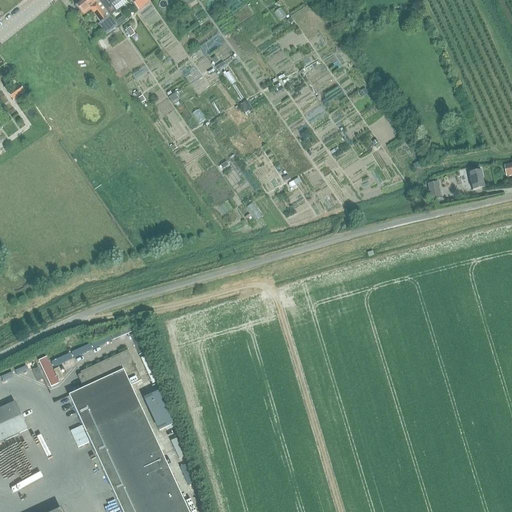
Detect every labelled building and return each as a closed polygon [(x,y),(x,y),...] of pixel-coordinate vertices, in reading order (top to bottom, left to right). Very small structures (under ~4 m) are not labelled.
[(91,10),(100,23),(107,18),(109,16),(97,0),(82,0),(75,6),(81,14),(82,13),(84,16),(91,10)] [(98,0),(99,1),(111,16),(116,12),(111,5),(118,0),(98,0)] [(139,10),(150,0),(141,0),(140,1),(140,0),(134,0),(132,2),(139,10)] [(118,26),(126,21),(123,17),(115,22),(118,26)] [(111,24),(107,18),(100,23),(97,24),(102,31),(111,24)] [(131,28),(127,31),(131,38),(136,35),(131,28)] [(223,63),(215,68),(219,73),(226,68),(223,63)] [(201,75),(191,82),(196,90),(206,83),(201,75)] [(11,99),(23,91),(18,84),(7,92),(11,99)] [(246,102),(240,106),(245,113),(251,109),(246,102)] [(300,130),(302,134),(313,128),(311,124),(300,130)] [(473,174),(469,175),(473,192),(484,188),(480,169),(472,171),(473,174)] [(438,183),(428,185),(431,201),(441,199),(438,183)] [(60,367),(73,361),(68,350),(55,356),(60,367)] [(88,387),(68,396),(121,511),(188,511),(130,386),(142,381),(128,351),(81,373),(88,387)] [(15,403),(0,410),(0,443),(27,431),(15,403)] [(166,405),(159,408),(166,423),(173,420),(166,405)] [(176,424),(169,426),(171,436),(178,435),(176,424)]
